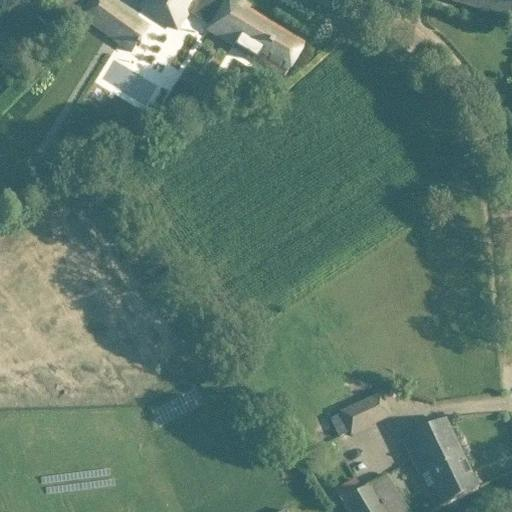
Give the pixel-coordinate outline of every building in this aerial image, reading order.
[(61,0),(58,4),(56,2),(40,19),(58,35),(74,19),(70,15),(85,0),(61,0)] [(131,54),(136,46),(138,48),(140,45),(138,43),(148,29),(107,0),(92,0),(80,18),(131,54)] [(176,33),(184,20),(188,13),(210,26),(222,5),(213,0),(149,0),(143,10),(176,33)] [(225,0),(222,5),(210,26),(207,31),(284,78),(304,45),(242,8),(244,5),(234,0),(225,0)] [(511,0),(441,0),(511,21),(511,0)] [(390,417),(379,396),(361,404),(371,426),(390,417)] [(444,421),(426,430),(402,441),(420,478),(432,472),(439,486),(427,492),(435,510),(478,490),(444,421)] [(407,511),(385,476),(341,503),(346,511),(407,511)]
